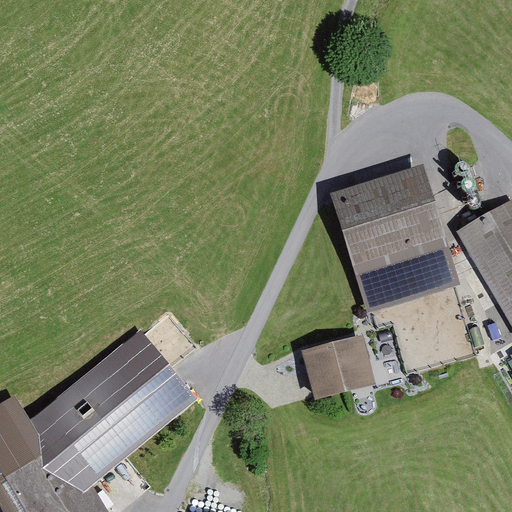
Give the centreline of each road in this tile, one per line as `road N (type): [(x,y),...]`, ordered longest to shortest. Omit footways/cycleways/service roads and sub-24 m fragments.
road 1 (unclassified): [(170,511),(331,173),(368,135),(420,109),(460,118),(511,155)]
road 2 (track): [(331,173),(353,0)]
